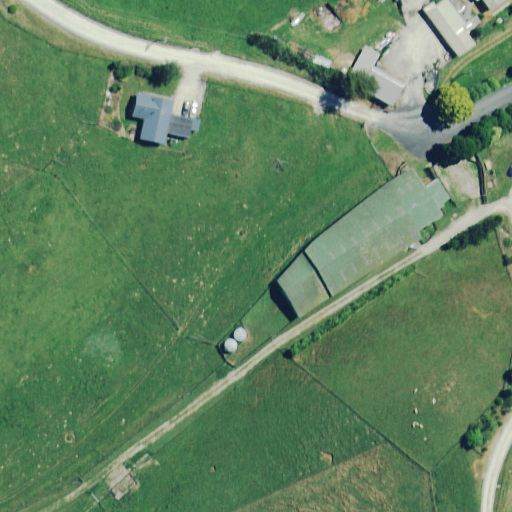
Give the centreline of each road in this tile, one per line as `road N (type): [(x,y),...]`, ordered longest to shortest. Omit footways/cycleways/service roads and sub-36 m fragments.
road 1 (track): [(511,208),(488,210),(296,330),(41,511)]
road 2 (residential): [(399,127),(293,86),(113,43),(40,0)]
road 3 (residential): [(399,127),(441,129),(511,93)]
